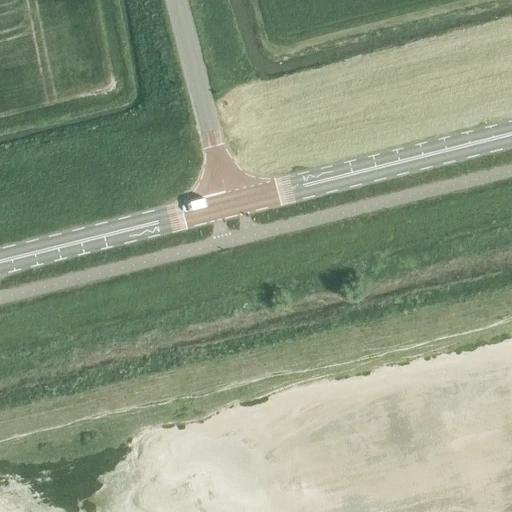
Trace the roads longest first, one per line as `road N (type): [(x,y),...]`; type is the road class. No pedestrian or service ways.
road 1 (secondary): [(227,205),(511,134)]
road 2 (secondary): [(0,262),(227,205)]
road 3 (unclassified): [(227,205),(176,0)]
